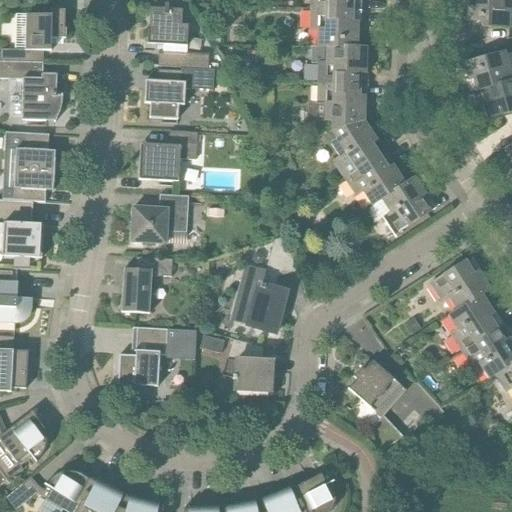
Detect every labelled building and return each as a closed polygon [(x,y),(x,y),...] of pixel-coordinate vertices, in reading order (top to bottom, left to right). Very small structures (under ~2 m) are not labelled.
[(310,0),(310,10),(352,12),(353,0),(358,0),(310,0)] [(481,28),(510,29),(511,12),(511,0),(466,0),(466,22),(481,23),(481,28)] [(168,10),(169,6),(165,5),(165,10),(151,9),(149,31),(148,31),(147,45),(164,46),(163,52),(159,52),(158,68),(208,71),(209,55),(187,54),(189,26),(182,26),(183,11),(168,10)] [(326,48),(357,48),(358,23),(352,23),(352,12),(310,10),(310,31),(318,31),(317,48),(326,48)] [(43,64),(43,52),(51,53),(52,40),(66,39),(66,30),(65,30),(65,12),(51,11),(51,17),(27,16),(26,52),(1,51),(1,63),(43,64)] [(317,85),(359,86),(360,74),(365,74),(366,48),(357,48),(326,48),(326,64),(318,64),(317,85)] [(484,90),(511,83),(511,75),(506,53),(463,64),(468,81),(473,80),(476,92),(484,90)] [(63,98),(56,97),(57,76),(43,76),(43,64),(1,63),(0,62),(0,80),(23,81),(22,122),(54,123),(56,124),(60,112),(62,104),(63,98)] [(181,84),(146,82),(145,105),(150,105),(150,119),(178,121),(179,107),(184,107),(186,85),(197,86),(198,74),(181,73),(181,84)] [(486,120),(511,113),(511,83),(484,90),(487,102),(481,103),(486,120)] [(331,123),(364,122),(365,97),(359,97),(359,86),(317,85),(317,105),(325,105),(324,122),(331,123)] [(344,180),(380,157),(372,145),(377,142),(364,122),(331,123),(331,132),(336,140),(330,144),(340,158),(333,163),(344,180)] [(169,147),(141,145),(139,181),(179,183),(180,161),(196,162),(198,134),(169,133),(169,147)] [(21,203),(33,203),(45,204),(46,192),(54,193),(56,153),(48,152),(49,136),(24,135),(23,151),(15,150),(13,191),(21,191),(21,203)] [(382,201),(405,185),(393,166),(388,169),(380,157),(344,180),(356,197),(362,193),(372,207),(382,201)] [(405,185),(382,201),(390,214),(384,219),(395,236),(431,213),(422,200),(427,197),(414,178),(405,185)] [(133,209),(131,243),(166,245),(167,233),(187,234),(189,198),(160,196),(159,210),(133,209)] [(33,203),(21,203),(0,201),(0,225),(4,226),(2,258),(42,260),(44,226),(32,225),(33,203)] [(250,323),(252,324),(250,328),(276,335),(287,293),(275,289),(279,278),(297,272),(286,238),(274,242),(265,274),(249,270),(239,310),(244,312),(243,313),(244,314),(244,316),(245,317),(245,319),(247,321),(248,322),(250,323)] [(172,279),(173,261),(137,259),(136,270),(124,270),(122,314),(150,315),(152,278),(172,279)] [(457,312),(483,297),(491,291),(479,272),(474,275),(466,262),(430,285),(441,303),(448,298),(457,312)] [(30,313),(31,310),(31,300),(16,299),(18,284),(0,282),(0,323),(15,324),(18,324),(20,324),(22,323),(25,321),(27,320),(27,319),(29,316),(29,315),(30,313)] [(462,353),(497,330),(489,317),(494,315),(483,297),(457,312),(448,317),(458,332),(451,336),(462,353)] [(119,356),(118,388),(135,389),(135,387),(158,388),(160,357),(167,357),(168,331),(137,329),(136,357),(119,356)] [(495,376),(511,363),(511,342),(510,339),(505,342),(497,330),(462,353),(474,371),(480,366),(489,380),(495,376)] [(14,338),(0,337),(0,392),(11,394),(11,390),(26,390),(28,353),(13,352),(14,338)] [(200,349),(221,354),(224,342),(203,337),(200,349)] [(232,341),(223,377),(233,380),(233,381),(235,381),(235,391),(271,393),(273,363),(263,362),(264,349),(232,341)] [(364,372),(362,369),(354,378),(356,381),(348,390),(375,414),(400,386),(373,362),(364,372)] [(511,363),(495,376),(507,393),(511,390),(511,363)] [(24,471),(21,467),(32,459),(36,464),(37,463),(36,461),(41,455),(43,453),(45,450),(47,447),(47,443),(48,439),(47,435),(45,430),(43,426),(33,413),(4,435),(1,432),(0,428),(0,472),(10,486),(16,481),(14,479),(24,471)] [(381,454),(405,439),(383,418),(365,433),(381,454)] [(36,495),(64,511),(72,511),(93,480),(92,482),(83,476),(77,473),(73,472),(69,472),(66,472),(59,474),(56,476),(53,479),(49,483),(47,486),(45,485),(45,486),(47,488),(45,491),(38,487),(31,478),(6,499),(16,511),(36,495)] [(293,488),(305,511),(331,511),(333,510),(335,506),(336,502),(336,498),(335,494),(334,490),(334,487),(334,483),(333,482),(326,486),(321,475),(294,489),(293,488)] [(98,511),(109,490),(93,482),(94,481),(93,480),(72,511),(98,511)] [(305,511),(293,488),(292,488),(293,490),(276,496),(282,511),(305,511)] [(98,511),(120,511),(127,497),(126,497),(126,498),(109,490),(98,511)] [(261,511),(282,511),(276,496),(260,503),(259,502),(258,502),(261,511)] [(120,511),(141,511),(144,503),(127,498),(127,497),(120,511)] [(241,511),(261,511),(258,502),(258,504),(241,507),(241,511)] [(141,511),(162,511),(163,507),(162,506),(162,508),(144,503),(141,511)]
